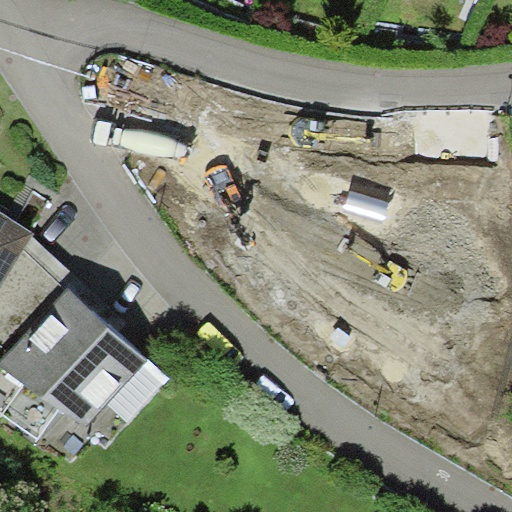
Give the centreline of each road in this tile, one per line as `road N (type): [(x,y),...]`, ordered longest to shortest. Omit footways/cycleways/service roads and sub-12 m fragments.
road 1 (residential): [(494,511),(321,399),(185,276),(26,44)]
road 2 (residential): [(511,83),(343,86),(113,30),(72,28),(26,44)]
